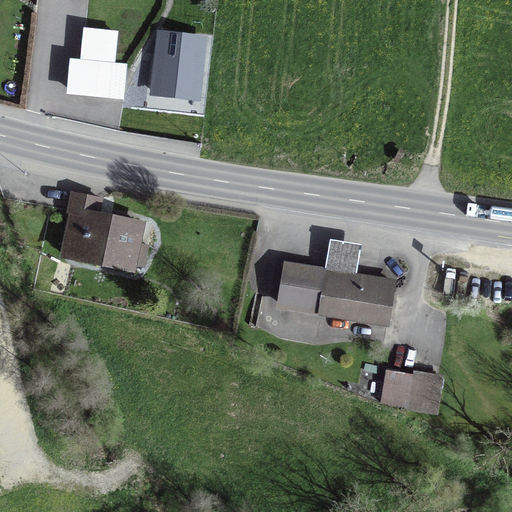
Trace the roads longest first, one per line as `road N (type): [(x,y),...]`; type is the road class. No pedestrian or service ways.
road 1 (primary): [(511,232),(153,179),(0,136)]
road 2 (track): [(420,220),(453,0)]
